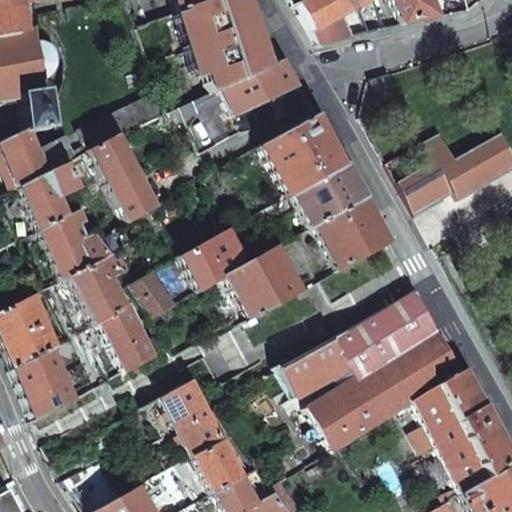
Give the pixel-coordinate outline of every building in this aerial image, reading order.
[(0,0),(0,36),(22,32),(17,4),(38,0),(82,0),(83,6),(90,5),(88,0),(0,0)] [(168,0),(174,15),(179,13),(219,0),(168,0)] [(236,0),(219,0),(179,13),(207,95),(217,90),(276,62),(270,52),(256,59),(251,42),(245,25),(241,14),(236,0)] [(301,0),(289,7),(306,34),(335,18),(363,2),(361,0),(301,0)] [(386,0),(399,26),(432,18),(423,0),(386,0)] [(313,46),(345,38),(335,18),(306,34),(313,46)] [(0,106),(1,107),(0,104),(16,101),(20,134),(48,130),(39,81),(46,77),(51,70),(51,67),(51,62),(50,57),(48,53),(47,53),(45,51),(41,47),(33,46),(31,30),(22,32),(0,36),(0,106)] [(284,91),(291,88),(276,62),(217,90),(219,95),(217,95),(224,113),(227,112),(229,117),(284,91)] [(392,97),(386,76),(368,82),(374,103),(392,97)] [(61,139),(32,154),(44,174),(59,166),(83,155),(113,140),(162,116),(154,94),(74,133),(81,147),(68,154),(61,139)] [(181,122),(197,114),(192,102),(176,110),(181,122)] [(309,118),(251,150),(281,201),(285,199),(338,169),(324,143),(309,118)] [(20,134),(0,143),(0,162),(13,191),(44,174),(32,154),(20,134)] [(421,169),(391,186),(411,220),(441,204),(440,202),(437,197),(446,191),(449,196),(454,204),(511,171),(511,165),(495,136),(450,162),(435,136),(411,150),(421,169)] [(83,155),(102,190),(130,175),(131,175),(113,140),(83,155)] [(44,174),(13,191),(33,234),(63,219),(54,199),(74,190),(59,166),(44,174)] [(338,169),(285,199),(305,232),(308,230),(359,202),(355,196),(338,169)] [(150,210),(131,175),(130,175),(102,190),(121,226),(122,227),(150,210)] [(446,191),(437,197),(440,202),(449,196),(446,191)] [(255,226),(275,215),(273,212),(282,207),(279,202),(251,217),(255,226)] [(359,202),(308,230),(332,274),(384,246),(380,239),(359,202)] [(33,234),(55,284),(61,281),(103,259),(90,237),(75,246),(67,230),(79,224),(74,212),(63,219),(33,234)] [(217,281),(242,267),(222,233),(174,260),(193,294),(217,281)] [(242,267),(217,281),(242,323),(296,294),(272,250),(242,267)] [(103,259),(61,281),(88,328),(92,326),(117,312),(101,284),(115,277),(103,259)] [(120,290),(130,304),(143,322),(170,307),(147,274),(120,290)] [(0,275),(0,310),(12,305),(0,275)] [(410,295),(392,306),(397,316),(415,305),(410,295)] [(52,349),(29,296),(12,305),(0,310),(0,355),(7,372),(49,350),(52,349)] [(334,390),(430,332),(415,305),(397,316),(392,306),(365,322),(376,341),(339,362),(343,371),(328,379),(334,390)] [(117,312),(92,326),(118,375),(147,358),(121,309),(117,312)] [(290,401),(328,379),(343,371),(339,362),(376,341),(365,322),(328,344),(327,342),(272,373),(290,401)] [(430,332),(334,390),(299,411),(326,455),(407,406),(455,376),(430,332)] [(49,350),(7,372),(27,417),(30,423),(71,401),(49,350)] [(455,376),(407,406),(455,496),(507,465),(508,464),(480,414),(458,374),(455,376)] [(186,384),(155,401),(186,460),(217,443),(186,384)] [(217,443),(186,460),(206,496),(237,480),(248,474),(237,457),(228,463),(217,443)] [(417,459),(408,465),(413,475),(423,469),(417,459)] [(81,471),(56,484),(61,490),(62,489),(61,487),(71,482),(74,487),(65,493),(76,511),(93,511),(118,498),(97,464),(81,472),(81,471)] [(511,511),(511,474),(507,465),(455,496),(458,502),(464,511),(511,511)] [(237,480),(206,496),(213,511),(279,511),(269,495),(249,505),(237,480)] [(65,493),(74,487),(71,482),(61,487),(62,489),(63,490),(65,493)] [(293,511),(275,485),(265,491),(269,495),(279,511),(293,511)] [(93,511),(146,511),(133,490),(118,498),(93,511)] [(449,511),(445,502),(428,511),(449,511)]
